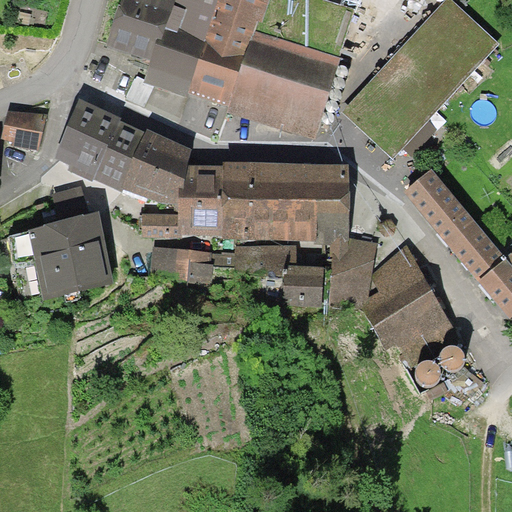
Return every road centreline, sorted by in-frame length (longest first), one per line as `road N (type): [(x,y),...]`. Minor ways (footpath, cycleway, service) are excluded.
road 1 (residential): [(53,73),(211,148),(328,154),(359,164),(511,367)]
road 2 (track): [(511,383),(483,423),(483,511)]
